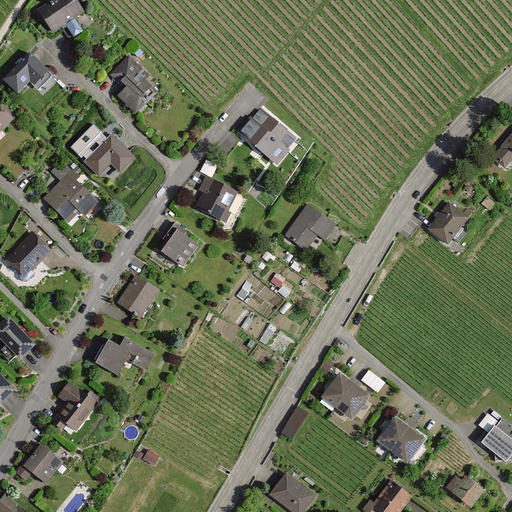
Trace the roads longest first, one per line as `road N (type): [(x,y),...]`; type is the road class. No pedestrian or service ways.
road 1 (residential): [(0,468),(163,197),(253,92)]
road 2 (tertiary): [(511,86),(425,172),(332,326)]
road 3 (residential): [(332,326),(453,426),(511,490)]
road 4 (tertiary): [(332,326),(222,511)]
